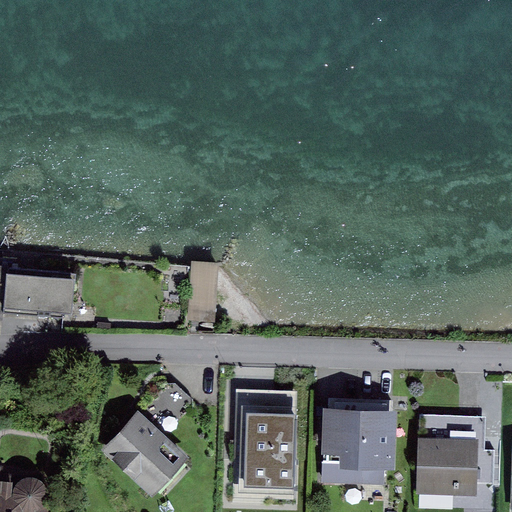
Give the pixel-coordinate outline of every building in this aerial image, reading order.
[(220,264),(192,261),(187,322),(215,324),(220,264)] [(70,277),(7,270),(3,309),(66,315),(70,277)] [(394,415),(330,412),(327,476),(392,478),(394,415)] [(138,415),(108,449),(153,488),(183,454),(138,415)] [(423,438),(421,494),(477,496),(480,418),(431,416),(431,439),(423,438)] [(233,442),(232,482),(285,483),(286,443),(233,442)] [(0,473),(0,511),(42,511),(47,480),(0,473)]
